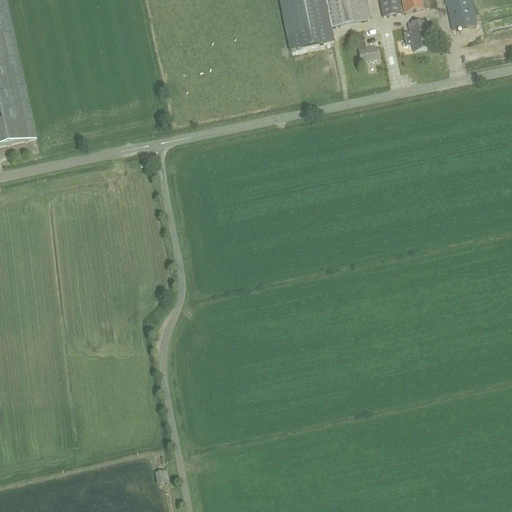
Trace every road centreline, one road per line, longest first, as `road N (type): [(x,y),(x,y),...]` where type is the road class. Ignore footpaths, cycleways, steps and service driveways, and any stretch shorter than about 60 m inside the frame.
road 1 (unclassified): [(189,511),(161,362),(182,281),(155,146)]
road 2 (tertiary): [(155,146),(511,69)]
road 3 (tertiary): [(0,179),(155,146)]
